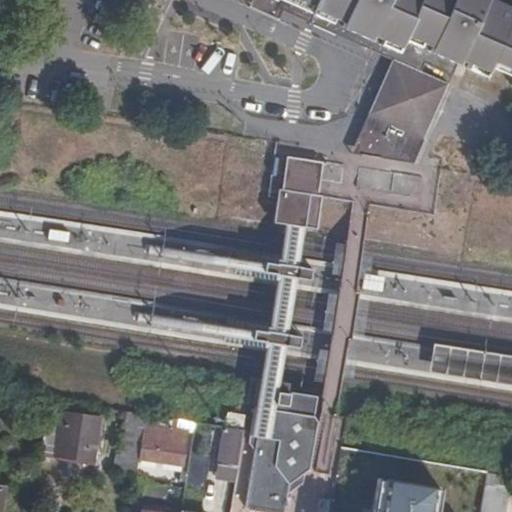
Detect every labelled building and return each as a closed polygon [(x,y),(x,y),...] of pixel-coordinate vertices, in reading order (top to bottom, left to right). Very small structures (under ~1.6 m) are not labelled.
[(284,22),(289,14),(258,0),(255,9),(284,22)] [(308,22),(391,59),(400,63),(421,72),(426,64),(282,0),(257,0),(258,0),(289,14),(308,22)] [(511,18),(509,17),(511,11),(511,9),(490,0),(282,0),(426,64),(454,76),(463,53),(475,60),(472,65),(488,72),(492,64),(511,73),(511,18)] [(391,59),(351,154),(360,155),(400,63),(391,59)] [(400,63),(360,155),(415,165),(448,85),(421,72),(400,63)] [(287,160),(282,194),(289,195),(299,197),(317,200),(322,165),(287,160)] [(319,219),(322,200),(317,200),(299,197),(289,195),(282,194),(278,194),(273,228),(284,230),(295,231),(304,233),(317,235),(319,219)] [(431,375),(507,378),(508,356),(432,352),(431,375)] [(256,388),(254,402),(252,419),(249,434),(252,434),(255,435),(245,502),(248,507),(271,511),(281,511),(285,509),(288,483),(297,477),(309,468),(316,422),(317,418),(314,417),(315,412),(317,395),(292,392),(281,390),(283,382),(258,378),(256,388)] [(61,411),(48,409),(42,450),(56,452),(55,453),(93,459),(100,417),(61,411)] [(144,425),(146,414),(132,412),(129,423),(126,422),(121,455),(117,454),(114,469),(137,473),(139,458),(144,425)] [(186,431),(144,425),(139,458),(181,464),(186,431)] [(216,463),(238,467),(243,429),(222,425),(216,463)] [(215,473),(236,477),(238,467),(216,463),(215,473)] [(511,476),(488,473),(487,484),(511,488),(511,476)] [(433,511),(437,489),(378,479),(372,511),(433,511)]
